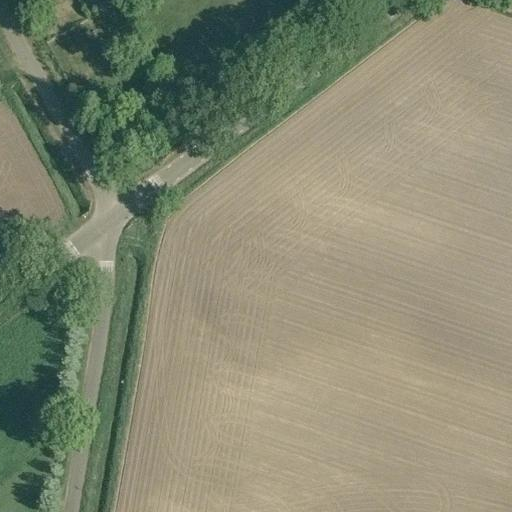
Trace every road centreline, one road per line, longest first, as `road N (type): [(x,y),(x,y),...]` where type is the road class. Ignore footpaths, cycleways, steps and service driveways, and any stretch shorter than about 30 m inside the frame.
road 1 (tertiary): [(116,215),(401,0)]
road 2 (unclassified): [(69,511),(103,302),(100,226)]
road 3 (unclassified): [(116,215),(0,8)]
road 4 (tertiary): [(0,305),(100,226)]
